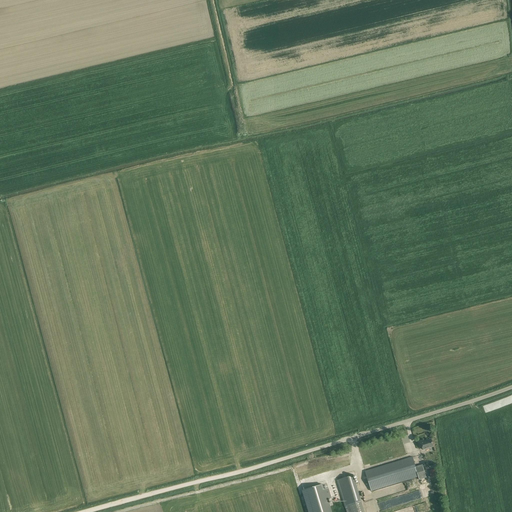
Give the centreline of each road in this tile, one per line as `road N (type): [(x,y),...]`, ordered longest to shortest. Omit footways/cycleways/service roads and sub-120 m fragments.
road 1 (unclassified): [(270,462),(511,387)]
road 2 (track): [(84,511),(270,462)]
